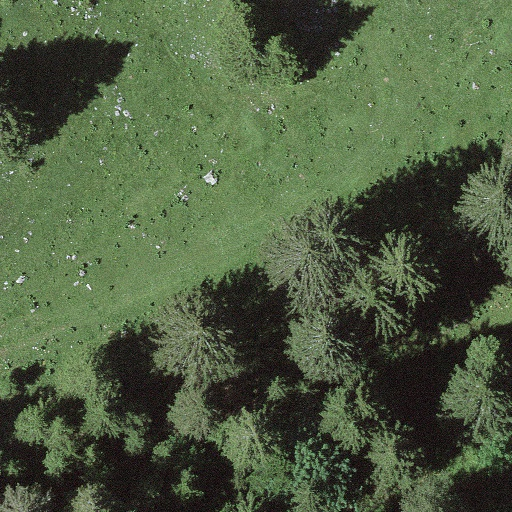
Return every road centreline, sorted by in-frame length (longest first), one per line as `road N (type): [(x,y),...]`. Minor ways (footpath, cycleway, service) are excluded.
road 1 (track): [(353,0),(295,229),(0,365)]
road 2 (track): [(492,511),(295,229)]
